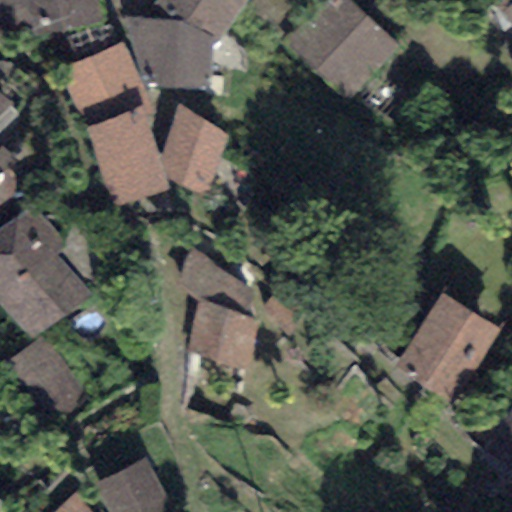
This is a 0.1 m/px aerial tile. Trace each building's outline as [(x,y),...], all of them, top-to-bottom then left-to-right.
[(25,0),(0,0),(0,39),(33,30),(25,0)] [(95,0),(25,0),(33,30),(36,39),(101,18),(95,0)] [(215,41),(223,29),(242,2),(243,0),(155,0),(152,5),(173,21),(182,21),(211,37),(215,41)] [(243,0),(242,2),(279,26),(295,0),(243,0)] [(394,47),(343,0),(326,0),(285,45),(344,101),(394,47)] [(511,2),(499,14),(511,29),(511,2)] [(173,21),(117,17),(147,89),(207,95),(211,37),(182,21),(173,21)] [(58,70),(71,101),(136,74),(123,43),(58,70)] [(136,74),(71,101),(84,128),(148,102),(136,74)] [(0,133),(18,113),(0,97),(0,133)] [(148,102),(84,128),(114,208),(166,191),(148,102)] [(163,154),(169,181),(206,194),(226,137),(176,106),(163,154)] [(32,220),(26,209),(0,229),(0,307),(30,340),(89,298),(54,255),(64,250),(42,214),(32,220)] [(254,293),(188,247),(176,288),(197,300),(186,352),(247,371),(257,323),(240,315),(254,293)] [(303,313),(280,289),(260,308),(282,332),(303,313)] [(500,334),(440,295),(392,369),(452,408),(500,334)] [(47,337),(10,360),(55,432),(92,409),(47,337)] [(511,409),(492,449),(511,459),(511,409)] [(171,511),(146,457),(93,482),(107,511),(171,511)] [(86,511),(73,495),(54,511),(86,511)]
